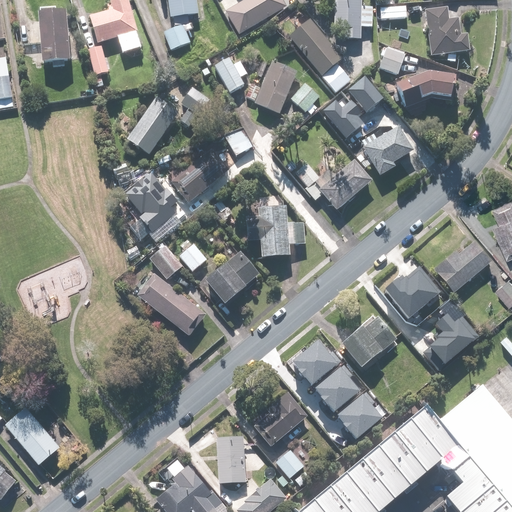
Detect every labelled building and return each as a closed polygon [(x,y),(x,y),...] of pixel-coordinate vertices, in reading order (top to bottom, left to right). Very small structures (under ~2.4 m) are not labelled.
[(113,12),(91,18),(99,45),(139,34),(129,0),(113,0),(110,1),(113,12)] [(197,0),(168,0),(171,20),(199,16),(197,0)] [(281,0),(246,0),(225,13),(239,36),(287,8),(281,0)] [(335,0),(334,29),(347,30),(346,41),(361,42),(361,30),(361,29),(372,29),(373,8),(362,7),(362,0),(335,0)] [(407,7),(380,7),(380,21),(407,20),(407,7)] [(457,63),(456,54),(470,53),(468,36),(462,36),(460,19),(449,21),(448,8),(426,11),(432,57),(447,55),(448,64),(457,63)] [(40,14),(44,64),(72,62),(69,12),(40,14)] [(289,38),(335,95),(342,104),(352,96),(345,87),(351,82),(338,65),(344,60),(311,20),(289,38)] [(184,25),(163,35),(172,53),(192,43),(184,25)] [(31,33),(18,36),(20,48),(33,45),(31,33)] [(95,77),(92,78),(95,89),(104,87),(101,77),(110,74),(103,46),(88,50),(95,77)] [(387,50),(379,69),(399,76),(406,57),(387,50)] [(245,86),(241,80),(249,76),(241,62),(234,67),(230,60),(215,69),(230,95),(245,86)] [(271,63),(255,106),(280,116),(297,73),(271,63)] [(405,113),(425,106),(423,100),(431,97),(452,99),(454,77),(429,74),(429,75),(396,85),(405,113)] [(11,77),(0,78),(0,110),(15,108),(11,77)] [(349,91),(352,95),(365,109),(371,103),(384,117),(392,110),(364,78),(349,91)] [(306,115),(307,113),(311,116),(318,109),(314,106),(321,98),(306,85),(291,101),(306,115)] [(126,142),(141,152),(136,159),(141,162),(145,155),(149,158),(179,114),(156,98),(126,142)] [(319,115),(340,139),(358,124),(351,116),(356,112),(348,102),(338,110),(333,104),(319,115)] [(189,112),(181,122),(192,130),(200,120),(189,112)] [(242,127),(224,137),(236,159),(254,149),(242,127)] [(380,178),(396,169),(394,165),(413,154),(399,128),(363,147),(380,178)] [(173,184),(191,206),(230,172),(212,151),(173,184)] [(354,161),(321,189),(317,184),(321,180),(307,164),(296,174),(302,182),(300,184),(316,202),(324,195),(338,212),(373,183),(354,161)] [(122,197),(148,231),(178,208),(152,175),(122,197)] [(255,189),(239,188),(239,200),(255,200),(255,189)] [(260,197),(259,206),(259,218),(247,218),(246,242),(262,242),(262,258),(290,259),(290,245),(305,245),(306,225),(288,225),(288,207),(283,207),(283,203),(278,198),(260,197)] [(511,258),(511,199),(488,210),(509,259),(511,258)] [(224,222),(232,216),(221,202),(213,208),(224,222)] [(180,246),(185,252),(179,258),(193,274),(206,263),(208,261),(189,239),(180,246)] [(454,295),(457,292),(462,298),(484,279),(479,274),(493,262),(476,241),(454,260),(450,256),(434,270),(454,295)] [(166,246),(150,260),(167,280),(183,267),(166,246)] [(227,306),(248,289),(246,287),(260,275),(241,252),(207,281),(227,306)] [(379,292),(400,318),(432,291),(410,266),(379,292)] [(156,274),(138,296),(190,338),(207,316),(156,274)] [(511,282),(510,280),(496,291),(509,307),(511,304),(511,282)] [(413,339),(435,365),(466,338),(445,313),(413,339)] [(353,333),(355,336),(344,345),(363,369),(385,352),(388,355),(398,347),(395,344),(398,341),(379,317),(375,320),(373,317),(353,333)] [(293,363),(312,385),(340,361),(332,352),(330,354),(319,341),(293,363)] [(344,366),(317,389),(335,411),(361,389),(350,377),(353,375),(344,366)] [(460,449),(469,460),(511,511),(511,423),(483,388),(439,424),(460,449)] [(266,410),(270,415),(255,428),(272,448),(308,417),(290,397),(286,393),(266,410)] [(366,393),(338,416),(357,438),(383,416),(372,404),(374,402),(366,393)] [(8,404),(0,410),(7,419),(15,412),(8,404)] [(27,409),(6,427),(40,466),(61,448),(27,409)] [(384,511),(460,449),(439,424),(427,409),(302,511),(384,511)] [(244,437),(217,439),(220,485),(247,483),(244,437)] [(291,450),(276,463),(290,479),(305,467),(291,450)] [(511,511),(469,460),(452,473),(463,486),(447,499),(458,511),(511,511)] [(0,466),(0,501),(1,502),(17,480),(0,466)] [(173,480),(176,483),(156,499),(166,511),(192,511),(194,511),(217,511),(216,510),(223,504),(213,492),(212,493),(190,466),(173,480)] [(266,511),(285,496),(268,477),(231,510),(232,511),(266,511)]
